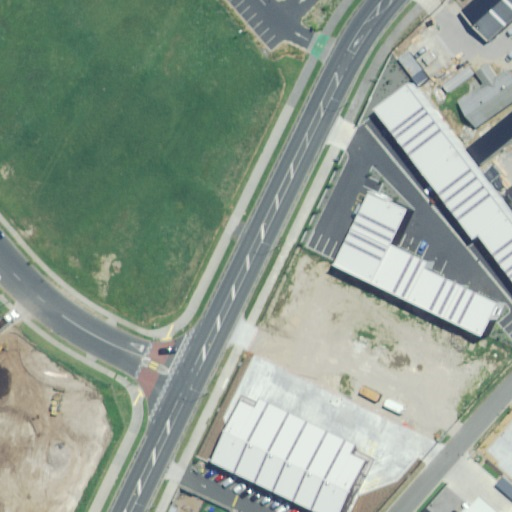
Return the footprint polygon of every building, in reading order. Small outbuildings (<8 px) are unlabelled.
[(493,41),(511,22),(511,0),(474,0),(465,9),(493,41)] [(431,36),(424,41),(444,66),(451,61),(431,36)] [(415,76),(426,68),(411,49),(401,57),(415,76)] [(511,68),(499,78),(490,65),(476,75),(484,86),(460,103),(478,129),(511,104),(511,68)] [(511,213),(416,86),(382,112),(481,243),(488,238),(511,269),(511,213)] [(511,113),(472,146),(488,165),(511,144),(511,113)] [(417,213),(376,194),(344,263),(494,332),(507,304),(435,271),(437,265),(401,248),(417,213)] [(247,395),(218,456),(333,511),(353,511),(383,451),(269,396),(265,404),(247,395)] [(507,511),(486,494),(470,511),(507,511)]
